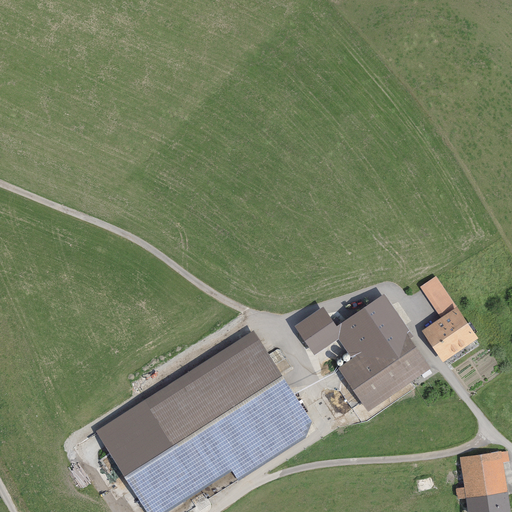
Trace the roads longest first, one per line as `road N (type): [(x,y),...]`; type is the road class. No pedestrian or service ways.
road 1 (track): [(0,184),(125,233),(251,313),(286,318),(384,290),(411,323)]
road 2 (track): [(221,511),(265,480),(299,468),(435,455),(493,432)]
